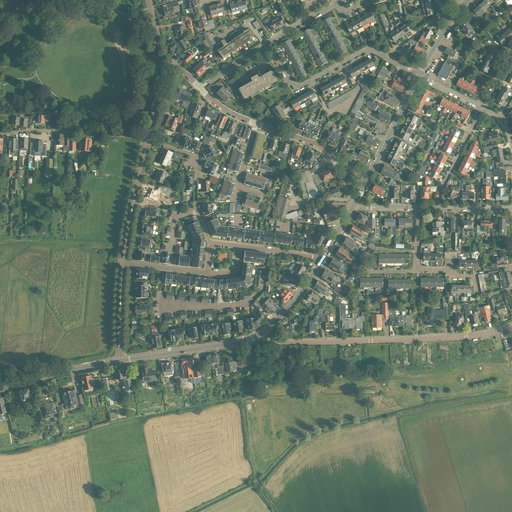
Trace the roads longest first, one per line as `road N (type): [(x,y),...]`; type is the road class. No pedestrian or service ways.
road 1 (residential): [(261,333),(279,342),(370,341),(465,337),(511,325)]
road 2 (residential): [(147,137),(0,134)]
road 3 (tertiary): [(119,360),(261,333)]
road 4 (tertiary): [(120,262),(147,137)]
road 5 (residential): [(368,177),(256,124)]
road 6 (tertiary): [(0,390),(119,360)]
road 7 (track): [(122,251),(0,245)]
road 8 (residential): [(313,81),(366,50),(419,75)]
